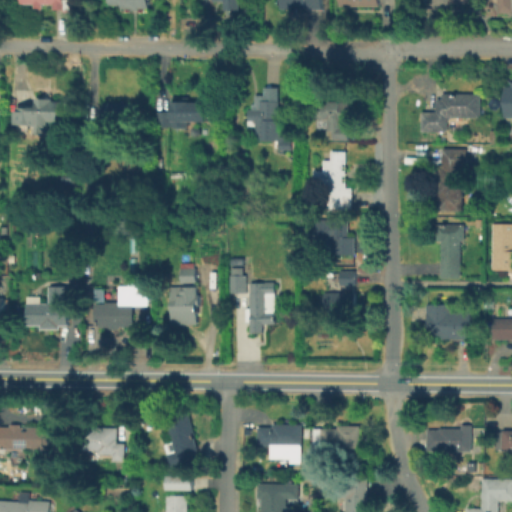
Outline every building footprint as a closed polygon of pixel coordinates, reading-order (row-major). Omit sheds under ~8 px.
[(74,0),(74,9),(73,9),(73,11),(65,11),(64,8),(55,8),(55,3),(45,4),(44,7),(37,7),(37,2),(24,3),(24,0),(74,0)] [(147,0),(147,9),(121,9),(121,6),(110,6),(110,0),(147,0)] [(239,0),(240,10),(226,10),(225,1),(215,1),(215,0),(239,0)] [(322,0),(322,8),(298,8),(298,9),(292,9),(292,8),(282,8),(282,0),(322,0)] [(511,0),(450,0),(450,2),(499,3),(499,10),(511,10),(511,0)] [(511,82),(504,83),(503,117),(511,116),(511,82)] [(482,95),(482,117),(449,117),(450,131),(425,131),(425,113),(440,113),(440,99),(446,100),(446,95),(482,95)] [(63,102),(62,121),(50,121),(50,124),(52,124),(51,134),(36,133),(36,126),(18,125),(17,108),(37,107),(37,99),(53,99),(53,101),(63,102)] [(280,100),(280,120),(283,120),(283,139),(258,139),(258,125),(250,125),(251,109),(262,109),(262,100),(280,100)] [(207,104),(207,122),(189,122),(189,127),(174,127),(174,119),(172,119),(172,127),(159,127),(159,112),(175,113),(175,102),(190,102),(190,104),(207,104)] [(352,102),(352,140),(330,140),(330,130),(332,130),(331,118),(316,118),(316,105),(331,105),(332,102),(352,102)] [(131,103),(131,123),(105,123),(105,103),(131,103)] [(99,124),(99,149),(91,149),(91,124),(99,124)] [(295,140),(294,149),(282,149),(282,140),(295,140)] [(348,151),(348,187),(353,187),(353,207),(330,207),(330,190),(327,190),(327,185),(317,185),(317,171),(326,171),(326,160),(334,160),(334,151),(348,151)] [(440,151),(471,151),(470,215),(439,215),(440,151)] [(357,238),(357,254),(340,254),(340,239),(319,238),(319,220),(352,221),(352,238),(357,238)] [(511,269),(494,270),(494,223),(511,223),(511,269)] [(466,226),(466,241),(461,240),(462,277),(444,277),(444,240),(439,240),(438,226),(466,226)] [(196,282),(181,283),(181,265),(195,264),(196,282)] [(244,269),(244,276),(246,276),(247,292),(232,293),(231,276),(233,276),(233,269),(244,269)] [(356,285),(341,286),(341,273),(355,273),(356,285)] [(267,292),(268,311),(276,311),(276,322),(264,323),(264,332),(253,333),(251,283),(276,282),(276,292),(267,292)] [(149,286),(149,305),(134,305),(134,327),(121,326),(121,328),(113,328),(113,327),(100,327),(101,320),(97,320),(97,304),(107,304),(107,303),(121,302),(121,286),(149,286)] [(188,317),(173,317),(172,287),(197,286),(198,314),(188,314),(188,317)] [(69,288),(68,327),(59,327),(59,330),(41,331),(41,327),(29,327),(29,294),(42,294),(42,304),(50,305),(49,288),(69,288)] [(354,292),(354,318),(330,318),(330,305),(325,305),(325,292),(354,292)] [(471,313),(471,337),(443,337),(442,334),(428,334),(428,304),(451,304),(451,313),(471,313)] [(511,339),(494,340),(495,318),(511,318),(511,339)] [(200,461),(180,467),(179,463),(171,465),(165,444),(173,441),(167,418),(188,412),(195,434),(192,434),(200,461)] [(304,424),(304,464),(292,464),(291,459),(266,457),(267,463),(248,464),(247,447),(261,447),(260,427),(273,428),(273,424),(304,424)] [(361,425),(361,447),(331,447),(331,456),(315,456),(316,428),(324,428),(324,427),(339,428),(339,425),(361,425)] [(133,444),(133,459),(126,458),(126,459),(115,458),(116,454),(101,453),(101,449),(85,449),(86,426),(119,427),(119,442),(126,443),(126,444),(133,444)] [(0,428),(49,429),(49,451),(0,450),(0,428)] [(442,428),(474,428),(473,450),(430,449),(430,428),(442,429),(442,428)] [(511,450),(498,450),(498,431),(511,431),(511,450)] [(166,489),(192,489),(192,475),(166,475),(166,489)] [(369,477),(368,511),(343,511),(343,477),(369,477)] [(511,479),(511,500),(500,500),(499,511),(470,511),(470,509),(484,510),(485,479),(511,479)] [(287,511),(262,511),(262,499),(258,499),(259,484),(300,484),(299,499),(287,499),(287,511)] [(189,495),(189,511),(169,511),(169,495),(189,495)] [(51,502),(50,511),(0,511),(0,501),(32,503),(32,501),(51,502)]
